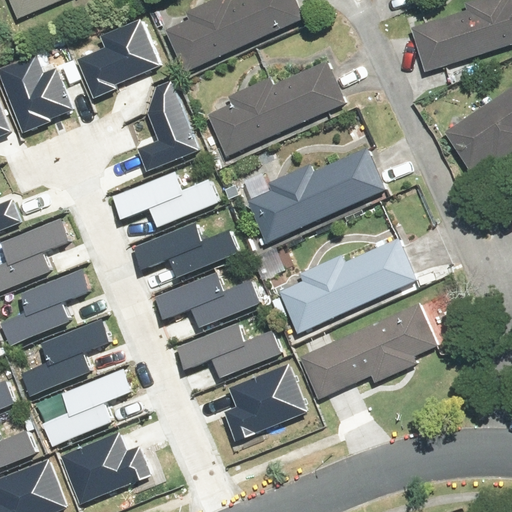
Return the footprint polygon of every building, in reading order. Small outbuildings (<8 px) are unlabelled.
[(14,0),(21,15),(56,0),(14,0)] [(193,16),(171,26),(190,68),(308,14),(301,0),(210,0),(190,10),(193,16)] [(511,0),(468,0),(470,6),(416,23),(430,68),(511,43),(511,0)] [(111,55),(73,72),(86,101),(170,64),(150,19),(104,40),(111,55)] [(35,54),(0,67),(0,82),(20,134),(72,114),(56,73),(44,78),(35,54)] [(234,102),(212,112),(232,154),(351,98),(331,56),(278,81),(275,74),(231,94),(234,102)] [(151,166),(201,145),(172,77),(159,82),(152,105),(165,136),(142,146),(151,166)] [(511,85),(450,127),(477,166),(496,153),(500,160),(511,151),(511,85)] [(0,132),(11,128),(0,99),(0,132)] [(275,186),(252,196),(271,239),(391,187),(372,144),(319,167),(317,161),(272,180),(275,186)] [(117,198),(127,221),(154,210),(162,228),(224,203),(215,180),(187,192),(179,172),(117,198)] [(0,226),(26,215),(18,194),(0,201),(0,226)] [(0,246),(4,257),(0,258),(0,286),(49,266),(41,247),(69,235),(60,213),(0,237),(0,246)] [(130,250),(139,274),(167,262),(175,281),(237,255),(228,233),(200,244),(192,225),(130,250)] [(308,278),(286,289),(306,330),(423,276),(403,234),(351,258),(348,251),(305,271),(308,278)] [(28,307),(1,318),(10,342),(73,316),(65,297),(93,286),(83,263),(21,289),(28,307)] [(151,297),(161,321),(188,310),(196,328),(258,303),(249,280),(221,292),(213,272),(151,297)] [(423,299),(304,355),(323,396),(376,372),(380,379),(423,359),(419,352),(443,341),(423,299)] [(51,360),(23,371),(33,394),(95,369),(87,350),(115,338),(106,316),(43,342),(51,360)] [(172,346),(182,370),(209,358),(217,377),(279,351),(270,329),(243,340),(235,321),(172,346)] [(249,401),(221,413),(234,442),(315,408),(296,364),(243,386),(249,401)] [(72,416),(44,427),(54,450),(116,425),(108,405),(136,394),(127,372),(64,397),(72,416)] [(0,408),(22,400),(12,378),(0,382),(0,408)] [(0,470),(41,454),(31,432),(4,443),(0,434),(0,470)] [(125,436),(68,457),(83,499),(152,474),(143,450),(131,454),(125,436)] [(0,511),(57,511),(74,507),(57,461),(0,481),(0,511)]
